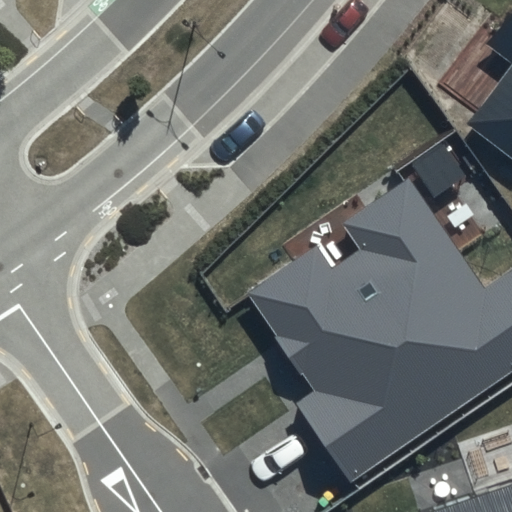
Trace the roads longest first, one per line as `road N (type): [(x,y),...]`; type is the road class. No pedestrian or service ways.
road 1 (tertiary): [(282,0),(134,148),(0,261)]
road 2 (residential): [(0,287),(159,511)]
road 3 (tertiary): [(0,127),(141,0)]
